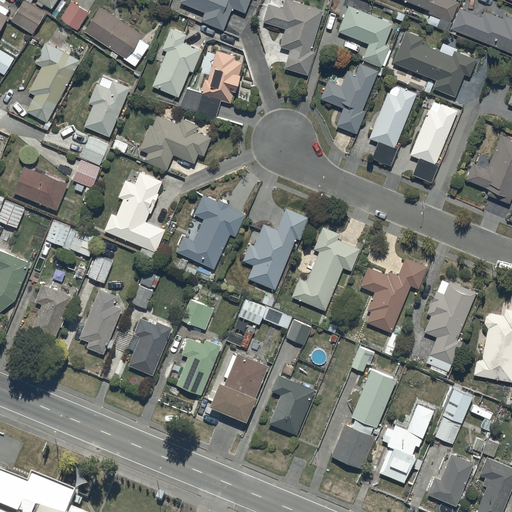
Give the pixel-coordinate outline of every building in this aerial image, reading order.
[(29,0),(22,0),(12,17),(33,30),(45,10),(29,0)] [(73,0),(71,0),(61,15),(78,26),(88,9),(73,0)] [(186,0),(205,8),(202,16),(224,25),(233,3),(245,8),(248,0),(186,0)] [(269,1),(263,17),(286,24),(281,42),(291,45),(285,64),(308,71),(315,48),(310,47),(323,7),(300,0),(284,0),(283,5),(269,1)] [(414,0),(430,6),(428,11),(441,16),(437,24),(448,28),(451,20),(450,19),(457,0),(414,0)] [(142,31),(100,3),(85,27),(126,54),(142,31)] [(338,27),(369,40),(362,56),(380,63),(388,43),(384,41),(392,20),(348,3),(338,27)] [(459,5),(450,25),(511,50),(511,14),(504,11),(502,15),(484,8),(482,14),(459,5)] [(167,47),(152,82),(179,93),(190,67),(193,68),(202,47),(184,39),(187,31),(171,24),(162,45),(167,47)] [(406,28),(393,59),(436,76),(433,84),(454,93),(464,70),(469,72),(476,56),(454,47),(452,53),(421,40),(423,35),(406,28)] [(36,91),(27,107),(47,118),(80,57),(46,38),(35,59),(43,63),(29,87),(36,91)] [(216,114),(221,97),(232,100),(241,67),(239,67),(241,58),(235,56),(237,52),(231,50),(232,44),(221,40),(219,47),(217,46),(216,48),(208,76),(205,75),(200,91),(202,91),(197,108),(216,114)] [(0,46),(0,68),(5,71),(14,55),(0,46)] [(378,67),(360,60),(356,70),(348,67),(341,83),(329,78),(322,96),(344,105),(337,122),(358,130),(366,108),(363,107),(378,67)] [(89,99),(94,100),(85,122),(110,132),(129,84),(103,73),(100,81),(97,80),(89,99)] [(369,135),(378,138),(372,154),(390,161),(398,143),(395,142),(415,90),(400,84),(399,85),(393,83),(390,90),(388,89),(369,135)] [(457,107),(441,101),(437,110),(429,107),(410,151),(419,154),(412,170),(431,178),(439,160),(435,158),(457,107)] [(153,123),(150,122),(140,145),(148,149),(145,157),(167,166),(173,150),(195,159),(198,149),(204,152),(211,134),(196,128),(199,122),(182,116),(180,121),(157,112),(153,123)] [(509,199),(511,191),(511,135),(501,131),(487,166),(473,160),(466,175),(490,185),(487,191),(509,199)] [(109,141),(91,133),(82,153),(100,161),(109,141)] [(81,157),(74,175),(92,183),(100,164),(81,157)] [(24,162),(13,188),(57,206),(68,179),(45,169),(44,171),(24,162)] [(163,177),(140,168),(135,180),(126,176),(119,193),(124,195),(117,212),(112,211),(106,227),(156,249),(165,226),(146,218),(150,208),(151,209),(159,190),(158,190),(163,177)] [(184,233),(177,248),(214,265),(230,230),(235,232),(245,210),(228,203),(230,200),(219,195),(218,198),(204,191),(195,210),(204,215),(194,237),(184,233)] [(6,197),(0,210),(0,215),(17,223),(19,219),(25,221),(32,206),(25,203),(24,205),(6,197)] [(249,274),(275,285),(277,286),(308,213),(286,204),(277,226),(264,221),(255,243),(250,241),(243,257),(254,261),(249,274)] [(54,217),(46,235),(70,245),(71,244),(89,251),(94,240),(74,232),(75,230),(69,227),(70,224),(54,217)] [(300,275),(293,293),(326,307),(344,263),(351,266),(360,245),(337,236),(339,230),(323,224),(314,245),(320,248),(307,278),(300,275)] [(0,306),(14,296),(30,259),(0,246),(0,306)] [(98,252),(89,272),(105,279),(114,258),(98,252)] [(427,262),(405,254),(398,272),(389,268),(387,271),(368,263),(360,282),(375,288),(367,306),(371,308),(367,319),(391,329),(410,281),(418,284),(427,262)] [(141,278),(151,282),(156,270),(145,266),(141,278)] [(426,359),(448,368),(461,339),(456,336),(476,289),(450,277),(449,279),(442,277),(427,309),(431,311),(423,328),(437,333),(426,359)] [(55,335),(72,292),(42,279),(35,297),(42,299),(32,326),(55,335)] [(153,287),(140,282),(133,299),(146,305),(153,287)] [(100,285),(80,333),(90,337),(88,343),(103,349),(122,304),(113,300),(115,295),(116,296),(117,292),(100,285)] [(191,296),(182,316),(205,326),(214,306),(191,296)] [(247,296),(240,312),(259,319),(261,314),(287,324),(292,314),(247,296)] [(511,306),(505,305),(504,312),(491,309),(485,313),(484,320),(488,324),(482,354),(476,358),(474,371),(511,378),(511,306)] [(141,314),(134,330),(140,333),(129,360),(153,371),(173,324),(158,317),(156,320),(141,314)] [(294,317),(286,333),(304,341),(312,324),(294,317)] [(231,327),(227,336),(246,345),(252,331),(247,329),(245,333),(231,327)] [(189,334),(182,349),(189,352),(178,380),(202,389),(221,342),(206,335),(204,340),(189,334)] [(221,374),(210,398),(247,414),(268,361),(238,349),(237,352),(233,350),(224,372),(228,373),(226,377),(221,374)] [(345,419),(332,451),(361,464),(375,432),(370,429),(373,421),(376,422),(395,375),(371,365),(351,412),(356,413),(352,422),(345,419)] [(278,370),(272,386),(281,390),(269,419),(297,430),(316,386),(278,370)] [(453,384),(442,410),(461,419),(473,393),(453,384)] [(388,445),(379,468),(404,479),(433,407),(417,400),(407,426),(395,421),(393,426),(387,423),(382,436),(393,440),(390,446),(388,445)] [(442,413),(434,432),(452,441),(461,422),(442,413)] [(435,473),(428,490),(456,502),(474,460),(451,449),(440,475),(435,473)] [(486,453),(479,470),(485,473),(482,481),(487,482),(476,511),(479,511),(499,511),(511,481),(511,454),(509,462),(486,453)] [(0,466),(0,511),(68,511),(80,486),(27,463),(22,475),(0,466)]
